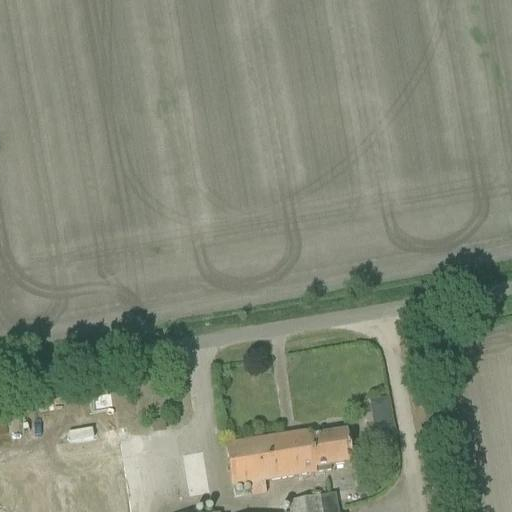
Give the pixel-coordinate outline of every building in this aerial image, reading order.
[(368,403),(373,437),(391,434),(386,401),(368,403)] [(164,423),(153,425),(154,434),(165,432),(164,423)] [(64,444),(92,443),(92,429),(64,430),(64,444)] [(349,465),(344,434),(309,440),(308,435),(223,449),(230,490),(249,487),(251,499),(265,496),(263,484),(330,473),(329,469),(349,465)] [(336,511),(334,497),(287,504),(288,511),(336,511)]
